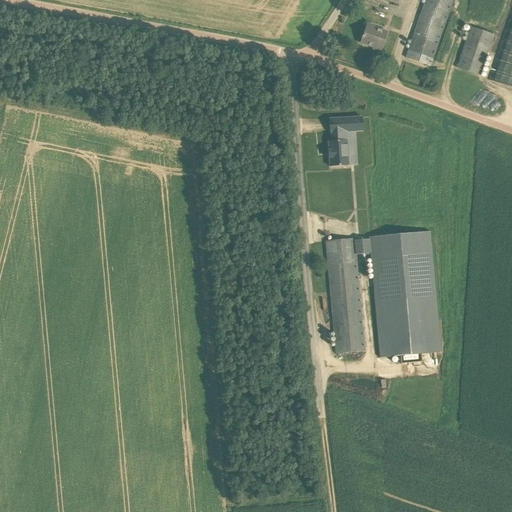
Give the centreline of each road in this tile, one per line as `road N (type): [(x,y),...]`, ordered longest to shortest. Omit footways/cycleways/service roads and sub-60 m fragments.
road 1 (unclassified): [(289,58),(323,394)]
road 2 (unclassified): [(289,58),(0,0)]
road 3 (unclassified): [(511,130),(316,55)]
